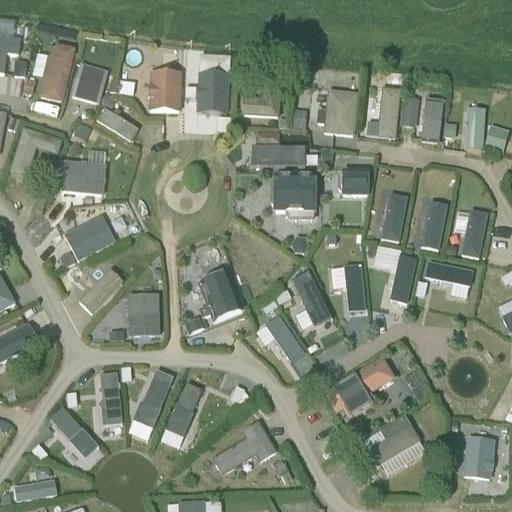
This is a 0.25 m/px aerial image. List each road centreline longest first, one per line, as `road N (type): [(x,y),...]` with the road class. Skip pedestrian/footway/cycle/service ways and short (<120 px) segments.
road 1 (residential): [(337,511),(252,367),(170,361)]
road 2 (residential): [(165,232),(211,225),(218,159),(183,142),(150,162),(138,198)]
road 3 (residential): [(511,222),(488,170),(341,146)]
road 4 (residential): [(76,355),(0,215)]
road 5 (residential): [(0,468),(76,355)]
road 6 (residential): [(170,361),(165,232)]
